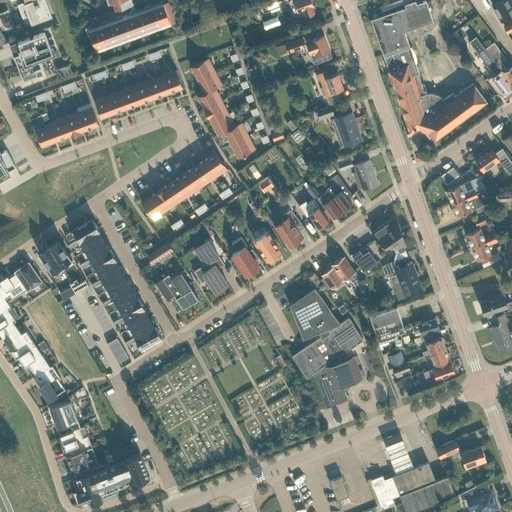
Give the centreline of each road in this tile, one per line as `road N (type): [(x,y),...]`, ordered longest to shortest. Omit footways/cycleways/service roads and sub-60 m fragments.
road 1 (residential): [(0,95),(38,166),(176,122),(187,137),(93,201)]
road 2 (residential): [(175,341),(409,180)]
road 3 (tertiary): [(238,481),(482,385)]
road 4 (tertiary): [(409,180),(346,0)]
road 5 (residential): [(169,483),(120,382),(175,341)]
road 6 (residential): [(0,358),(35,410),(63,500),(78,511)]
road 7 (residential): [(93,201),(175,341)]
road 8 (residential): [(511,107),(409,180)]
